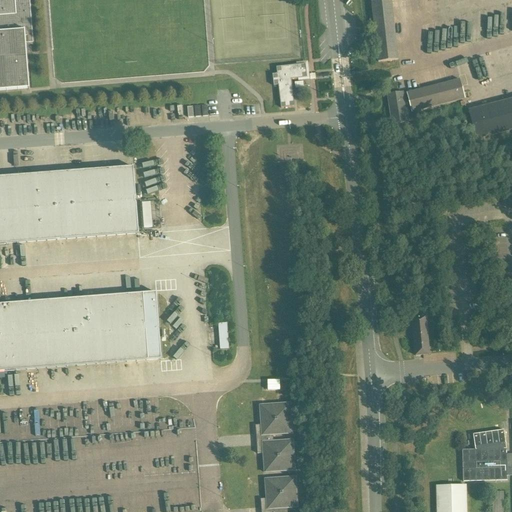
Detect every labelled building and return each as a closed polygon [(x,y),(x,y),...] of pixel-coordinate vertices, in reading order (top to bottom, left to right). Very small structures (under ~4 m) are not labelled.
[(33,43),(29,0),(18,0),(19,2),(15,2),(15,0),(0,0),(0,91),(28,89),(28,90),(29,90),(26,44),(33,43)] [(398,60),(391,0),(371,2),(378,63),(398,60)] [(305,65),(276,68),(277,74),(272,75),(273,86),(278,86),(281,109),(294,107),(291,80),(307,78),(305,65)] [(407,95),(407,97),(403,97),(403,93),(388,95),(392,124),(418,121),(416,111),(465,99),(460,80),(458,81),(420,90),(420,91),(415,92),(414,92),(408,94),(408,93),(406,94),(407,95)] [(511,130),(511,99),(469,111),(476,140),(511,130)] [(0,243),(138,233),(136,202),(135,202),(134,197),(136,197),(133,166),(0,176),(0,243)] [(152,228),(150,203),(142,203),(144,229),(152,228)] [(0,305),(0,372),(16,371),(17,371),(147,361),(148,361),(161,360),(156,293),(143,294),(142,294),(0,305)] [(429,351),(429,349),(425,317),(411,318),(415,356),(424,355),(424,351),(429,351)] [(295,471),(294,464),(292,441),(273,442),(273,435),(292,434),(290,404),(260,406),(261,425),(255,426),(256,434),(258,437),(259,443),(256,445),(257,454),(263,454),(264,473),(295,471)] [(511,454),(506,455),(506,450),(503,431),(473,435),(475,450),(462,451),(463,482),(507,481),(507,476),(511,476),(511,454)] [(287,511),(287,509),(297,508),(295,478),(265,480),(266,499),(260,500),(261,508),(264,511),(263,511),(287,511)] [(465,511),(465,487),(466,487),(466,486),(453,486),(449,486),(436,487),(437,487),(437,511),(465,511)] [(492,511),(503,511),(503,492),(492,493),(492,511)]
